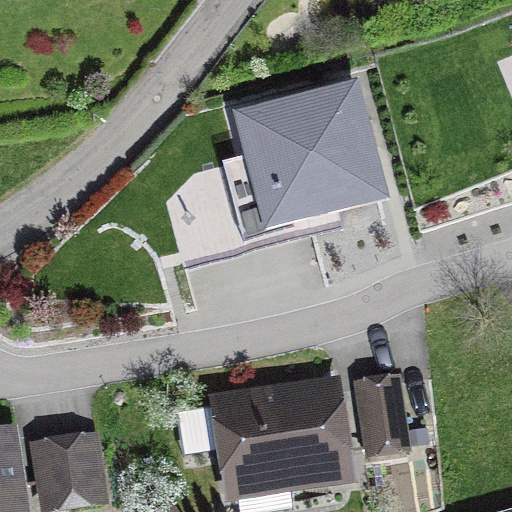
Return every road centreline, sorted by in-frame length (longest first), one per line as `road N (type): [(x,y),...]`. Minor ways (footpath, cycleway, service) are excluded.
road 1 (residential): [(0,371),(49,372),(234,341),(355,312),(511,256)]
road 2 (residential): [(232,0),(100,155),(0,233)]
